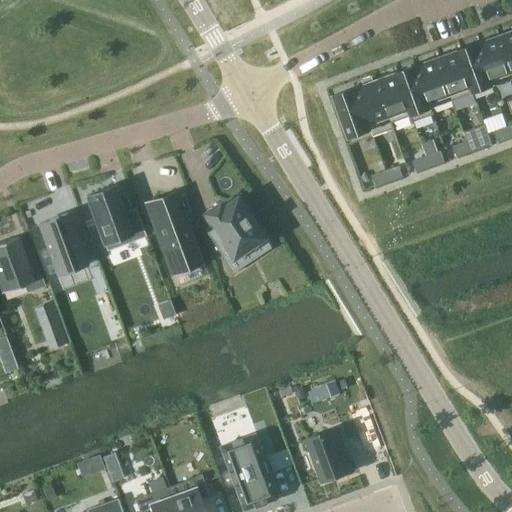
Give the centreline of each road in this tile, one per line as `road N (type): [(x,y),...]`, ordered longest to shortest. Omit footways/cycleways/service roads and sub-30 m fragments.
road 1 (residential): [(251,95),(511,505)]
road 2 (residential): [(0,181),(251,95)]
road 3 (residential): [(251,95),(402,11),(438,0)]
